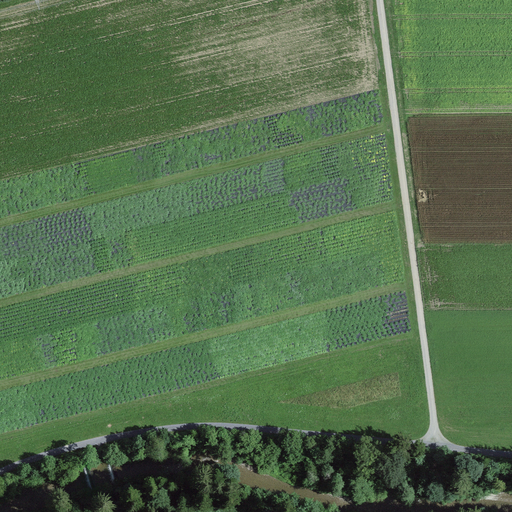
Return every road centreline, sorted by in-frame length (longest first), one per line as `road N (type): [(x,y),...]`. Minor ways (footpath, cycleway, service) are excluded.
road 1 (track): [(379,0),(439,443)]
road 2 (track): [(439,443),(215,420),(107,425)]
